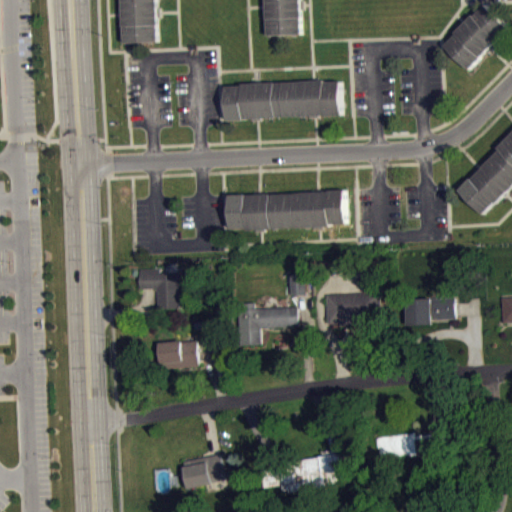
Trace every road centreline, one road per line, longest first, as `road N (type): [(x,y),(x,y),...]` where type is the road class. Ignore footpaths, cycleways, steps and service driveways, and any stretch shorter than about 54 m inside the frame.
road 1 (secondary): [(92,511),(65,0)]
road 2 (residential): [(511,79),(460,129),(424,150),(73,166)]
road 3 (residential): [(88,422),(408,374),(511,368)]
road 4 (residential): [(494,511),(504,483),(492,369)]
